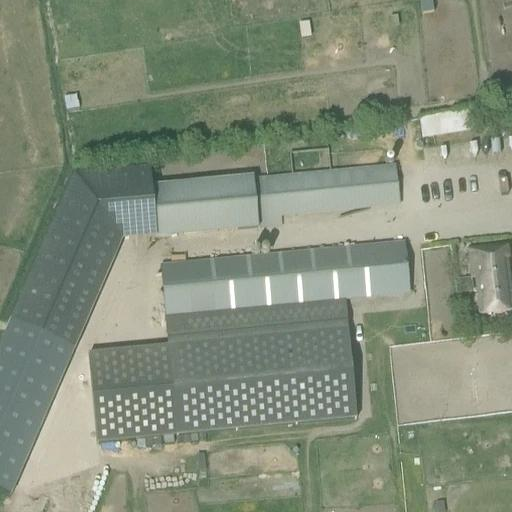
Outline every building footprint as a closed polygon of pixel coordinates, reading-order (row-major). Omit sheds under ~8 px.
[(422,137),(480,132),(478,111),(420,116),(422,137)] [(77,170),(50,232),(113,259),(124,234),(155,232),(151,190),(149,164),(77,170)] [(394,168),(274,181),(252,183),(252,182),(151,190),(155,232),(155,238),(276,228),(276,219),(398,206),(394,168)] [(50,232),(25,289),(88,317),(113,259),(50,232)] [(169,349),(90,357),(99,446),(178,438),(354,422),(343,301),(408,295),(402,245),(226,264),(161,270),(166,320),(169,349)] [(511,311),(505,248),(467,252),(475,318),(511,313),(511,311)] [(0,346),(0,474),(15,481),(88,317),(25,289),(0,346)] [(0,474),(0,496),(7,499),(15,481),(0,474)]
